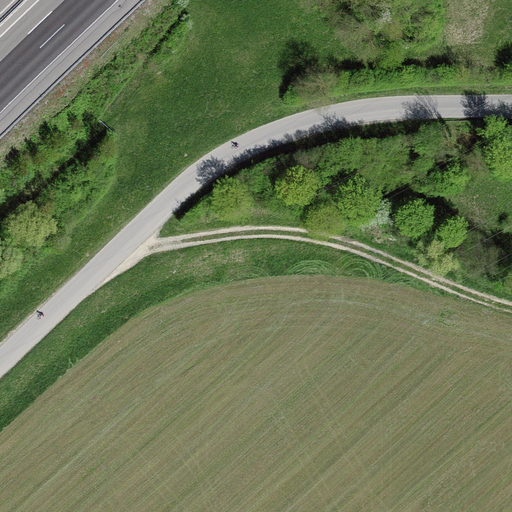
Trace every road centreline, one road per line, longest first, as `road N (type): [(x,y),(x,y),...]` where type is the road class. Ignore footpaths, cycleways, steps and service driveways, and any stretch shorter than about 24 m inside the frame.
road 1 (unclassified): [(0,362),(172,198),(246,146),(364,110),(511,106)]
road 2 (track): [(117,250),(261,232),(317,237),(511,307)]
